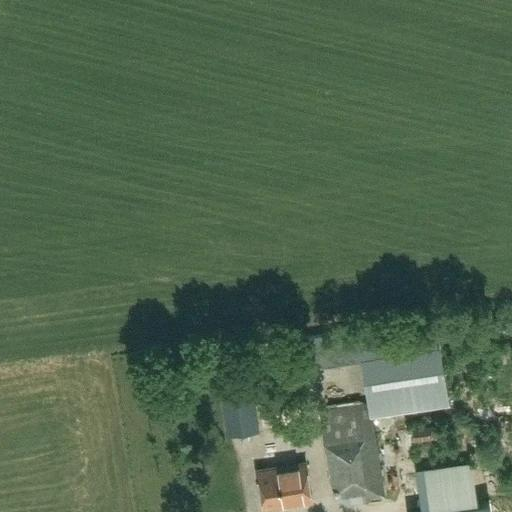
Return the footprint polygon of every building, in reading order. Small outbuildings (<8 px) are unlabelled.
[(385,496),(373,411),(449,400),(437,318),(272,341),(274,361),(324,355),(325,362),(365,356),(372,401),(321,408),(332,486),(345,484),(347,502),(385,496)] [(249,364),(220,367),(228,432),(257,429),(249,364)] [(485,451),(511,451),(511,438),(485,438),(485,451)] [(264,507),(311,500),(306,462),(258,470),(264,507)] [(492,511),(491,501),(411,511),(492,511)]
